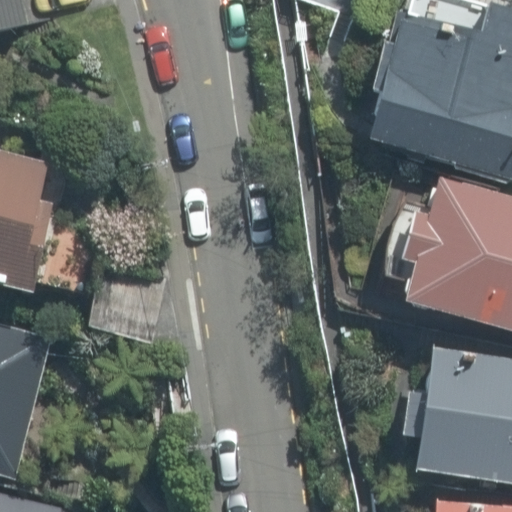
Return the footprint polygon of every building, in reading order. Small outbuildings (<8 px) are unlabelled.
[(0,0),(0,31),(40,24),(33,0),(0,0)] [(511,10),(478,0),(403,0),(366,125),(511,168),(511,10)] [(66,156),(0,140),(0,284),(34,292),(66,156)] [(511,200),(431,175),(392,302),(511,338),(511,200)] [(74,329),(0,311),(0,465),(40,475),(74,329)] [(511,360),(427,350),(411,471),(511,484),(511,360)] [(97,511),(99,505),(0,484),(0,511),(97,511)] [(511,511),(511,508),(437,501),(435,511),(511,511)]
